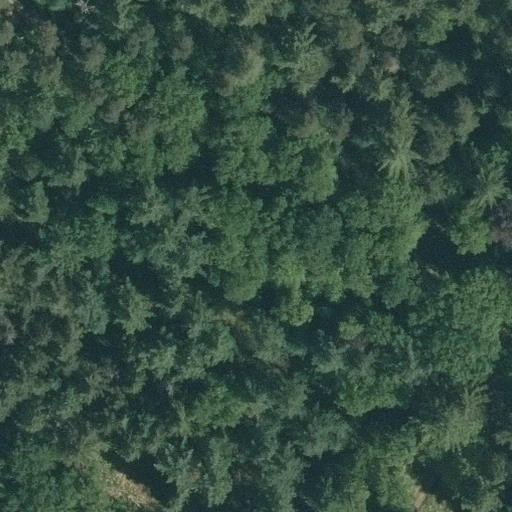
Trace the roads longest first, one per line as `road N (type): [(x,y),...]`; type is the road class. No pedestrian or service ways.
road 1 (track): [(511,316),(7,0)]
road 2 (track): [(511,340),(407,511)]
